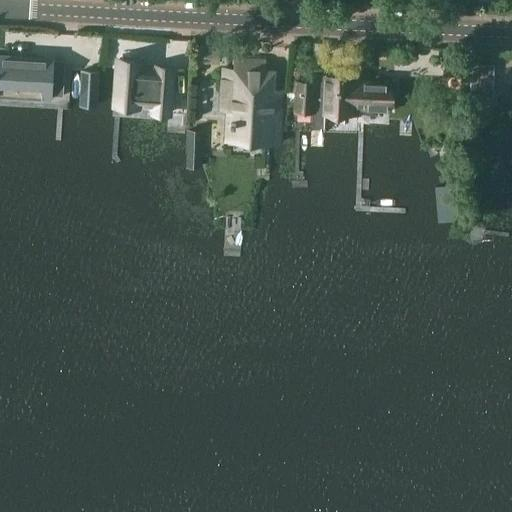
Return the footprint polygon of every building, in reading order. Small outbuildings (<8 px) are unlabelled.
[(228,56),(228,47),(197,45),(196,61),(220,62),(221,56),(228,56)] [(0,93),(9,94),(9,96),(30,97),(30,94),(48,95),(48,98),(50,98),(50,95),(64,95),(66,60),(0,56),(0,93)] [(463,58),(444,57),(444,72),(462,73),(463,58)] [(155,112),(157,112),(168,113),(171,68),(159,67),(158,70),(141,69),(142,61),(120,60),(116,105),(138,106),(139,103),(156,105),(155,112)] [(271,134),(274,93),(263,93),(265,70),(225,68),(224,92),(234,92),(233,114),(232,114),(231,122),(232,122),(232,123),(232,132),(271,134)] [(97,105),(99,71),(83,70),(83,71),(81,105),(97,105)] [(327,72),(327,74),(324,111),(358,113),(358,111),(358,106),(379,107),(379,108),(393,109),(393,96),(392,96),(392,82),(353,79),(353,74),(327,72)] [(324,113),(324,111),(327,74),(320,73),(319,80),(299,79),(297,110),(313,111),(313,113),(312,114),(312,126),(323,127),(324,113)] [(471,94),(470,102),(486,103),(486,94),(471,94)] [(203,130),(189,130),(188,154),(187,165),(201,166),(202,160),(202,159),(203,130)]
